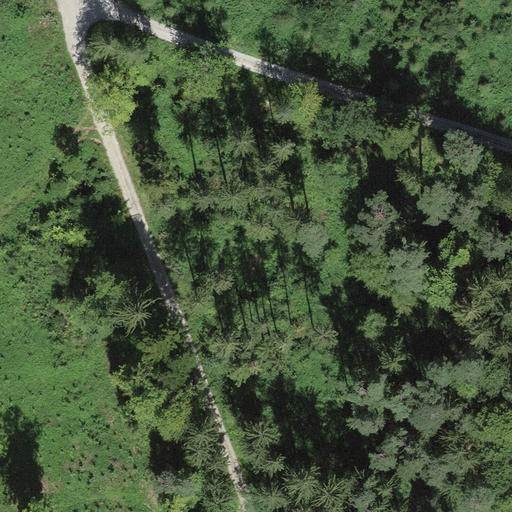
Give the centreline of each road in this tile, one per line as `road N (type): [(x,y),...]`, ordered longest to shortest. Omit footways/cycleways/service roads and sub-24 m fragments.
road 1 (track): [(60,0),(99,177),(231,511)]
road 2 (track): [(101,0),(121,14),(511,146)]
road 3 (track): [(511,417),(504,313),(511,270)]
